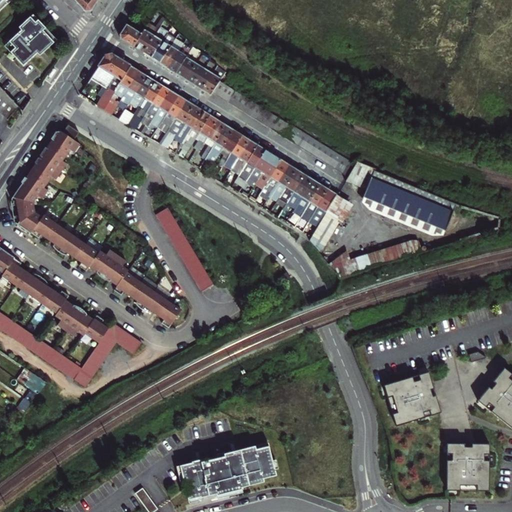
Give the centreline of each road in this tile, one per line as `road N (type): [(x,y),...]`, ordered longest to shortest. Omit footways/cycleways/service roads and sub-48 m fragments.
road 1 (residential): [(160,167),(270,234),(302,267),(360,407),(363,446)]
road 2 (residential): [(97,34),(342,186)]
road 3 (residential): [(0,231),(154,335),(175,338),(209,319)]
road 4 (residential): [(209,319),(147,210),(160,167)]
road 5 (residential): [(51,101),(160,167)]
